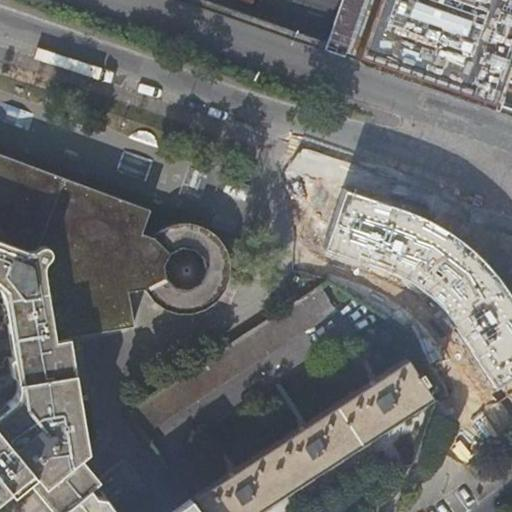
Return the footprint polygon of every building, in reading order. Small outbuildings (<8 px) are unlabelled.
[(511,23),(511,0),(373,0),(355,55),(486,100),(511,23)] [(0,294),(1,298),(2,302),(17,381),(18,383),(18,388),(17,394),(15,399),(12,404),(0,414),(0,496),(8,490),(13,496),(28,484),(37,495),(51,511),(61,511),(95,484),(98,481),(80,459),(87,453),(69,338),(134,327),(128,291),(142,289),(144,293),(148,300),(154,305),(161,310),(168,313),(176,315),(184,316),(192,315),(199,313),(207,309),(213,305),(219,299),(232,304),(241,282),(229,277),(229,273),(229,265),(228,257),(225,250),(221,243),(216,237),(209,232),(202,228),(195,225),(187,224),(179,224),(171,225),(164,228),(157,232),(151,237),(143,235),(151,211),(0,153),(0,294)] [(427,224),(345,195),(327,248),(397,272),(425,288),(446,309),(495,385),(511,374),(511,313),(489,279),(466,257),(427,224)] [(333,313),(318,289),(127,414),(143,436),(333,313)] [(256,511),(322,470),(393,424),(430,399),(422,386),(426,383),(420,373),(415,375),(405,360),(177,509),(172,511),(256,511)] [(95,484),(61,511),(115,511),(108,502),(95,484)]
